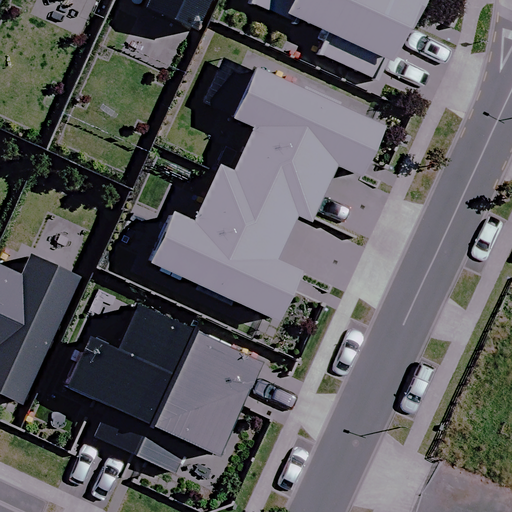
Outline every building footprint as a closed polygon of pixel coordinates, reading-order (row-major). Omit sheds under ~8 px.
[(149,0),(143,12),(193,35),(208,0),(149,0)] [(420,0),(255,0),(254,4),(329,38),(320,56),(374,80),(382,62),(390,66),(420,0)] [(251,129),(229,178),(299,210),(294,221),(308,227),(334,169),(359,180),(381,131),(255,74),(233,121),(251,129)] [(229,178),(215,172),(191,226),(172,217),(149,268),(275,325),(297,276),(274,265),(299,210),(229,178)] [(19,281),(0,272),(0,401),(18,410),(76,281),(28,259),(19,281)] [(135,456),(193,336),(138,310),(115,357),(88,344),(65,392),(106,411),(94,437),(135,456)] [(258,368),(193,336),(135,456),(174,475),(187,447),(214,460),(258,368)]
